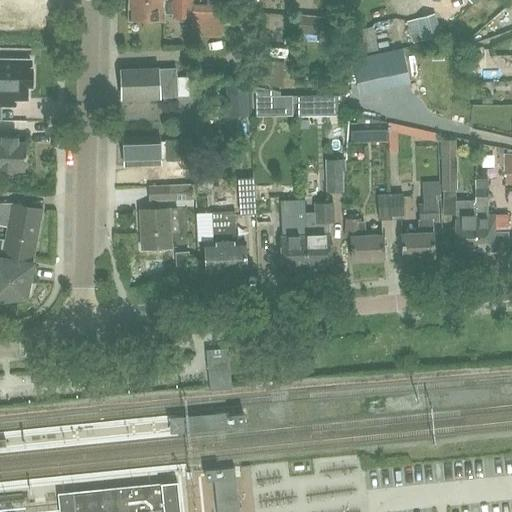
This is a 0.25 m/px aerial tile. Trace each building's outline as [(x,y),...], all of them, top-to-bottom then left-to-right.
[(205,18),(205,3),(191,3),(191,1),(130,0),(129,20),(163,21),(163,13),(172,13),(172,18),(191,18),(205,18)] [(0,33),(35,35),(36,11),(29,11),(30,5),(0,4),(0,33)] [(234,34),(234,14),(205,14),(205,35),(224,35),(224,34),(234,34)] [(324,37),(326,18),(292,14),(290,33),(324,37)] [(435,14),(417,19),(423,41),(441,36),(435,14)] [(378,51),(372,27),(355,31),(361,55),(378,51)] [(480,50),(468,51),(468,60),(480,60),(480,50)] [(0,106),(15,107),(15,99),(27,99),(27,87),(32,87),(32,68),(31,68),(31,61),(0,60),(0,106)] [(282,88),(285,63),(261,60),(259,73),(248,71),(246,79),(258,81),(257,84),(282,88)] [(159,71),(159,69),(121,71),(122,101),(160,99),(160,98),(177,97),(176,70),(159,71)] [(226,118),(249,117),(248,90),(225,92),(226,118)] [(269,93),(256,93),(257,114),(270,114),(269,93)] [(481,93),(481,104),(492,104),(492,98),(487,93),(481,93)] [(337,95),(317,96),(317,116),(338,115),(337,95)] [(388,130),(389,153),(397,152),(397,133),(396,130),(388,130)] [(454,140),(454,136),(442,136),(442,140),(440,140),(440,159),(441,159),(442,191),(457,191),(457,158),(455,158),(455,140),(454,140)] [(0,170),(25,171),(26,143),(17,143),(17,138),(0,137),(0,170)] [(159,143),(159,137),(123,139),(124,153),(179,151),(179,140),(165,141),(165,143),(159,143)] [(179,151),(191,151),(191,139),(178,140),(179,140),(179,151)] [(468,141),(463,140),(461,146),(473,149),(475,142),(468,141)] [(179,160),(179,151),(124,153),(124,167),(160,166),(159,160),(165,160),(165,161),(179,161),(179,160)] [(192,160),(191,151),(179,151),(179,160),(192,160)] [(326,193),(343,193),(343,172),(345,172),(345,160),(325,160),(326,193)] [(488,215),(488,202),(487,202),(487,180),(474,180),(474,201),(476,201),(475,251),(508,251),(508,233),(494,233),(494,215),(488,215)] [(190,185),(190,184),(148,186),(148,202),(191,200),(196,200),(195,185),(190,185)] [(423,200),(440,199),(439,184),(422,185),(423,200)] [(391,220),(404,219),(403,193),(390,194),(391,220)] [(378,220),(391,220),(390,194),(377,195),(378,220)] [(435,200),(423,200),(420,201),(420,208),(421,219),(417,220),(418,233),(401,234),(402,259),(406,259),(406,262),(408,264),(416,263),(418,261),(418,258),(433,258),(432,232),(433,232),(432,222),(436,221),(435,207),(435,200)] [(304,223),(303,201),(293,201),(280,202),(281,232),(286,232),(286,238),(280,238),(281,272),(306,271),(305,237),(304,223)] [(475,251),(476,201),(474,201),(455,201),(455,215),(455,251),(458,251),(458,258),(472,257),(472,251),(475,251)] [(7,229),(37,235),(42,209),(12,203),(0,203),(0,225),(7,227),(7,229)] [(327,236),(327,223),(333,223),(333,203),(315,204),(315,223),(304,223),(305,237),(306,271),(329,270),(328,236),(327,236)] [(142,249),(172,248),(169,208),(140,210),(142,249)] [(245,273),(244,242),(235,242),(234,221),(234,212),(212,213),(196,214),(197,242),(214,241),(214,243),(205,244),(206,275),(207,275),(210,278),(217,277),(220,274),(232,274),(234,277),(242,276),(244,273),(245,273)] [(358,220),(358,215),(348,214),(348,219),(345,219),(345,238),(350,238),(351,261),(383,261),(382,235),(365,236),(364,222),(359,222),(359,220),(358,220)] [(32,261),(37,235),(7,229),(2,255),(32,261)] [(0,280),(29,282),(32,265),(0,259),(0,280)] [(197,277),(187,277),(187,287),(197,287),(197,277)] [(29,282),(0,280),(0,300),(26,298),(29,282)] [(180,511),(177,482),(161,484),(161,483),(72,492),(73,499),(74,511),(180,511)]
